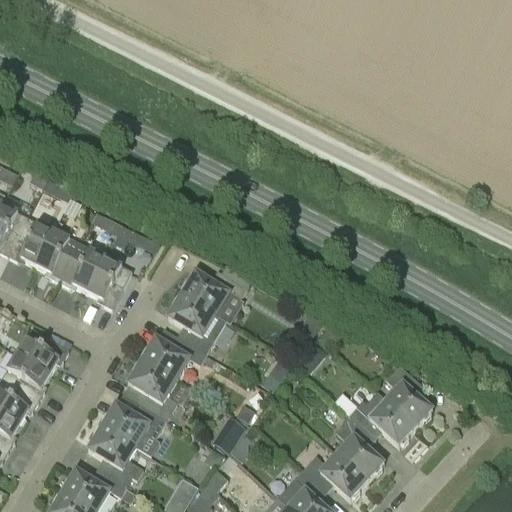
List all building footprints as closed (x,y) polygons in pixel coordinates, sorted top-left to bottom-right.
[(17,180),(3,172),(0,178),(0,185),(11,191),(17,180)] [(46,186),(37,181),(33,188),(43,192),(46,186)] [(48,186),(43,195),(60,203),(64,194),(48,186)] [(8,200),(2,211),(1,210),(0,213),(0,258),(8,262),(27,224),(27,223),(32,213),(8,200)] [(36,272),(53,237),(27,224),(8,262),(19,268),(20,264),(36,272)] [(123,231),(111,225),(106,235),(117,241),(123,231)] [(141,240),(123,231),(117,241),(136,251),(141,240)] [(60,289),(79,250),(53,237),(36,272),(51,280),(49,283),(60,289)] [(88,298),(105,264),(79,250),(60,289),(71,294),(72,291),(88,298)] [(105,264),(88,298),(103,306),(101,310),(112,316),(132,277),(105,264)] [(229,299),(239,305),(246,294),(220,279),(214,289),(195,278),(181,301),(216,321),(224,308),(229,299)] [(216,321),(181,301),(168,324),(186,335),(180,345),(206,361),(225,328),(215,322),(216,321)] [(300,332),(300,333),(302,334),(307,337),(313,341),(319,331),(315,329),(306,323),(305,323),(304,325),(300,332)] [(16,360),(50,380),(58,366),(62,368),(69,357),(32,335),(16,360)] [(142,367),(176,387),(190,365),(200,371),(206,361),(180,345),(174,355),(155,344),(142,367)] [(315,349),(308,356),(315,363),(321,363),(325,359),(315,349)] [(1,385),(38,407),(44,397),(41,395),(50,380),(16,360),(1,385)] [(128,390),(147,401),(140,411),(166,427),(177,409),(167,403),(176,387),(142,367),(128,390)] [(385,386),(396,395),(385,407),(415,434),(423,426),(426,426),(430,421),(431,418),(432,416),(412,397),(419,389),(399,370),(385,386)] [(269,380),(262,391),(273,398),(281,387),(269,380)] [(0,386),(0,418),(20,430),(28,416),(32,418),(38,407),(1,385),(0,386)] [(378,434),(399,453),(400,451),(403,450),(408,445),(408,442),(415,434),(385,407),(368,425),(356,414),(348,422),(350,424),(370,442),(378,434)] [(140,411),(134,421),(116,410),(102,433),(136,454),(145,439),(155,445),(166,427),(140,411)] [(244,412),(236,424),(248,431),(255,419),(244,412)] [(0,452),(8,457),(14,447),(11,445),(20,430),(0,418),(0,452)] [(384,469),(363,450),(370,442),(350,424),(336,439),(347,449),(336,460),(367,488),(374,480),(377,479),(381,474),(382,471),(384,469)] [(250,431),(241,443),(248,448),(257,437),(250,431)] [(88,456),(107,467),(101,477),(127,493),(132,484),(136,487),(142,476),(128,467),(136,454),(102,433),(88,456)] [(228,459),(234,450),(218,440),(212,449),(228,459)] [(222,465),(212,458),(205,469),(216,475),(222,465)] [(329,487),(350,506),(352,504),(355,504),(359,499),(359,496),(367,488),(336,460),(326,472),(315,462),(301,477),(322,496),(329,487)] [(62,499),(83,511),(100,511),(109,498),(120,504),(127,493),(101,477),(94,488),(76,476),(62,499)] [(227,486),(217,476),(207,489),(217,498),(227,486)] [(323,511),(314,504),(322,496),(301,477),(277,504),(285,511),(323,511)] [(188,511),(198,496),(183,486),(167,511),(188,511)] [(198,502),(206,510),(217,498),(207,489),(198,502)] [(128,510),(133,509),(137,503),(127,497),(121,506),(128,510)] [(83,511),(62,499),(54,511),(83,511)]
